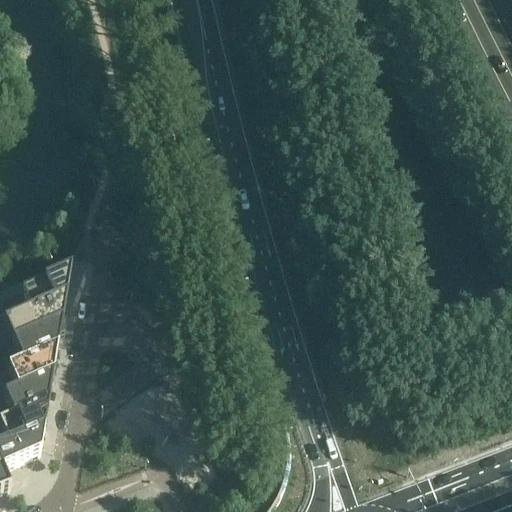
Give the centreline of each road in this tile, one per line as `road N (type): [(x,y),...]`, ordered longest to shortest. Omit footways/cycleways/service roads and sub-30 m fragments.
road 1 (motorway): [(205,0),(324,437)]
road 2 (residential): [(80,423),(97,311),(150,319),(160,333),(159,356),(130,384)]
road 3 (secondary): [(511,458),(398,502)]
